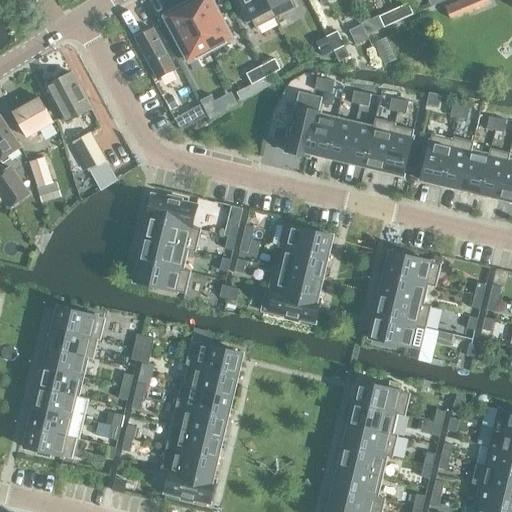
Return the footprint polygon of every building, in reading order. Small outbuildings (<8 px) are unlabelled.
[(205,0),(196,0),(186,5),(210,50),(232,38),(214,3),(208,6),(205,0)] [(238,0),(249,21),(251,20),(256,29),(276,18),(267,0),(238,0)] [(267,0),(276,18),(297,8),(292,0),(267,0)] [(489,0),(461,0),(446,7),(451,19),(490,3),(489,0)] [(408,4),(394,10),(399,21),(413,15),(408,4)] [(174,24),(169,27),(187,62),(210,50),(186,5),(169,15),(174,24)] [(394,10),(379,17),(384,28),(399,21),(394,10)] [(156,80),(174,71),(152,30),(134,40),(156,80)] [(337,32),(327,37),(334,51),(344,46),(337,32)] [(327,37),(316,42),(323,57),(334,51),(327,37)] [(387,38),(376,43),(384,64),(395,60),(387,38)] [(344,46),(334,51),(339,62),(350,57),(344,46)] [(275,59),(260,67),(266,77),(280,70),(275,59)] [(260,67),(246,74),(252,85),(266,77),(260,67)] [(90,110),(71,74),(46,87),(65,123),(90,110)] [(323,92),(326,80),(317,78),(315,91),(323,92)] [(334,81),(326,80),(323,92),(332,94),(334,81)] [(360,106),(362,93),(354,91),(351,104),(360,106)] [(368,107),(371,95),(362,93),(360,106),(368,107)] [(211,96),(200,101),(208,115),(218,110),(211,96)] [(173,97),(166,101),(171,108),(177,104),(173,97)] [(38,99),(12,114),(26,138),(52,123),(38,99)] [(398,113),(400,100),(391,99),(389,111),(398,113)] [(406,114),(409,102),(400,100),(398,113),(406,114)] [(200,104),(175,118),(181,130),(206,116),(200,104)] [(459,118),(461,106),(453,104),(450,117),(459,118)] [(467,120),(470,107),(461,106),(459,118),(467,120)] [(318,115),(319,116),(319,113),(297,108),(293,123),(290,122),(287,136),(290,137),(286,152),(309,158),(310,154),(309,153),(318,115)] [(328,158),(337,120),(319,116),(318,115),(309,153),(310,154),(328,158)] [(495,132),(498,119),(489,117),(487,130),(495,132)] [(394,126),(395,126),(396,124),(375,119),(373,129),(374,129),(365,167),(384,171),(394,126)] [(504,133),(506,121),(498,119),(495,132),(504,133)] [(0,161),(19,148),(0,120),(0,161)] [(346,162),(355,124),(337,120),(328,158),(346,162)] [(374,129),(373,129),(355,124),(346,162),(365,167),(374,129)] [(414,131),(395,126),(394,126),(384,171),(403,176),(414,131)] [(87,171),(104,162),(105,162),(90,134),(72,143),(87,171)] [(453,140),(432,135),(427,154),(424,153),(421,167),(424,167),(421,180),(443,185),(453,140)] [(471,152),(474,143),(453,138),(453,140),(443,185),(462,190),(471,152)] [(508,161),(509,161),(510,154),(490,149),(488,156),(489,156),(480,194),(499,199),(508,161)] [(489,156),(488,156),(471,152),(462,190),(480,194),(489,156)] [(52,184),(44,158),(30,163),(37,188),(52,184)] [(511,161),(509,161),(508,161),(499,199),(511,201),(511,161)] [(0,175),(0,194),(10,208),(29,195),(11,168),(0,175)] [(52,184),(37,188),(42,203),(61,197),(57,182),(52,184)] [(147,218),(150,219),(150,218),(192,228),(192,227),(197,206),(181,203),(182,200),(168,196),(168,199),(152,196),(147,218)] [(201,230),(192,227),(192,228),(150,218),(150,219),(145,239),(187,249),(186,250),(196,252),(201,230)] [(231,224),(228,237),(236,239),(239,226),(231,224)] [(278,248),(285,249),(285,248),(327,258),(332,237),(284,225),(278,248)] [(254,228),(246,226),(243,238),(251,240),(254,228)] [(233,251),(236,239),(228,237),(225,249),(233,251)] [(248,253),(251,240),(243,238),(240,251),(248,253)] [(182,270),(186,250),(187,249),(145,239),(140,260),(182,270)] [(322,279),(327,258),(285,248),(285,249),(280,269),(322,279)] [(390,253),(385,274),(427,284),(426,285),(436,288),(441,265),(417,259),(417,256),(404,253),(403,256),(390,253)] [(220,270),(228,272),(231,260),(223,258),(220,270)] [(246,261),(238,259),(235,272),(243,274),(246,261)] [(191,272),(182,270),(140,260),(135,282),(186,294),(191,272)] [(317,300),(317,299),(322,279),(280,269),(273,267),(268,289),(317,300)] [(422,305),(426,285),(427,284),(385,274),(380,295),(422,305)] [(478,283),(475,296),(483,298),(486,285),(478,283)] [(228,300),(231,287),(223,285),(220,298),(228,300)] [(501,287),(492,285),(490,298),(498,300),(501,287)] [(236,302),(239,289),(231,287),(228,300),(236,302)] [(320,300),(317,299),(317,300),(268,289),(263,311),(285,316),(285,319),(298,322),(299,319),(315,323),(320,300)] [(431,307),(422,305),(380,295),(375,316),(417,326),(416,327),(426,329),(431,307)] [(480,310),(483,298),(475,296),(472,308),(480,310)] [(495,312),(498,300),(490,298),(487,310),(495,312)] [(58,308),(53,328),(101,340),(106,319),(58,308)] [(375,316),(370,338),(374,339),(373,343),(373,344),(395,349),(395,348),(396,345),(421,351),(426,329),(416,327),(417,326),(375,316)] [(466,329),(475,331),(478,319),(470,317),(466,329)] [(493,320),(485,318),(482,330),(490,332),(493,320)] [(193,339),(213,343),(215,330),(196,326),(193,339)] [(101,340),(53,328),(49,348),(94,359),(98,340),(101,340)] [(439,333),(437,342),(452,346),(454,336),(439,333)] [(143,350),(146,337),(137,335),(134,348),(143,350)] [(155,339),(146,337),(143,350),(152,352),(155,339)] [(191,342),(186,364),(237,376),(242,354),(191,342)] [(475,358),(478,346),(469,344),(466,356),(475,358)] [(483,360),(486,348),(478,346),(475,358),(483,360)] [(94,360),(94,359),(49,348),(44,368),(82,377),(87,358),(94,360)] [(140,362),(143,350),(134,348),(131,360),(140,362)] [(150,364),(152,352),(143,350),(140,362),(150,364)] [(433,359),(431,365),(443,368),(444,362),(433,359)] [(232,397),(237,376),(186,364),(186,365),(188,365),(184,385),(181,384),(181,385),(232,397)] [(77,397),(82,377),(44,368),(39,388),(77,397)] [(124,374),(121,386),(130,389),(133,376),(124,374)] [(140,374),(137,384),(149,386),(152,376),(140,374)] [(359,382),(354,404),(405,416),(410,394),(359,382)] [(138,384),(135,396),(144,398),(147,386),(138,384)] [(227,418),(232,397),(181,385),(176,406),(227,418)] [(128,401),(130,389),(121,386),(118,399),(128,401)] [(73,417),(77,397),(39,388),(34,408),(73,417)] [(458,393),(456,401),(464,403),(465,395),(458,393)] [(141,411),(144,398),(135,396),(132,409),(141,411)] [(455,400),(452,413),(461,415),(464,403),(456,401),(455,400)] [(405,417),(405,416),(354,404),(349,425),(398,437),(398,436),(391,434),(396,415),(405,417)] [(222,439),(227,418),(176,406),(171,427),(222,439)] [(68,436),(73,417),(34,408),(30,428),(77,439),(77,438),(68,436)] [(436,410),(434,423),(443,425),(446,413),(436,410)] [(511,412),(499,410),(494,429),(511,433),(511,412)] [(115,414),(112,426),(121,428),(124,416),(115,414)] [(450,419),(447,431),(456,433),(459,421),(450,419)] [(440,437),(443,425),(434,423),(431,435),(440,437)] [(393,458),(398,437),(349,425),(344,446),(393,458)] [(118,441),(121,428),(112,426),(109,439),(118,441)] [(128,426),(125,438),(134,440),(137,428),(128,426)] [(217,460),(222,439),(171,427),(171,428),(180,430),(175,450),(217,460)] [(72,460),(77,439),(30,428),(25,448),(72,460)] [(511,453),(511,433),(494,429),(490,448),(511,453)] [(131,453),(134,440),(125,438),(122,451),(131,453)] [(444,444),(441,456),(450,458),(453,446),(444,444)] [(104,459),(113,461),(116,448),(107,446),(104,459)] [(393,458),(344,446),(339,467),(381,477),(386,457),(393,458)] [(511,472),(511,453),(490,448),(486,466),(476,464),(511,472)] [(212,480),(217,460),(175,450),(170,471),(215,482),(215,481),(212,480)] [(426,452),(423,465),(433,467),(436,455),(426,452)] [(448,471),(450,458),(441,456),(438,468),(448,471)] [(511,492),(511,472),(476,464),(472,483),(511,492)] [(430,479),(433,467),(423,465),(420,477),(430,479)] [(376,497),(381,477),(339,467),(334,488),(385,500),(385,499),(376,497)] [(210,504),(215,482),(170,471),(165,493),(181,497),(181,500),(193,503),(193,500),(210,504)] [(127,482),(115,479),(112,491),(124,493),(127,482)] [(435,481),(432,494),(442,496),(444,483),(435,481)] [(511,511),(511,492),(472,483),(471,484),(481,486),(477,504),(511,511)] [(341,511),(382,511),(385,500),(334,488),(329,508),(326,507),(326,508),(341,511)] [(416,494),(413,507),(423,509),(426,497),(416,494)] [(439,508),(442,496),(432,494),(430,506),(439,508)]
